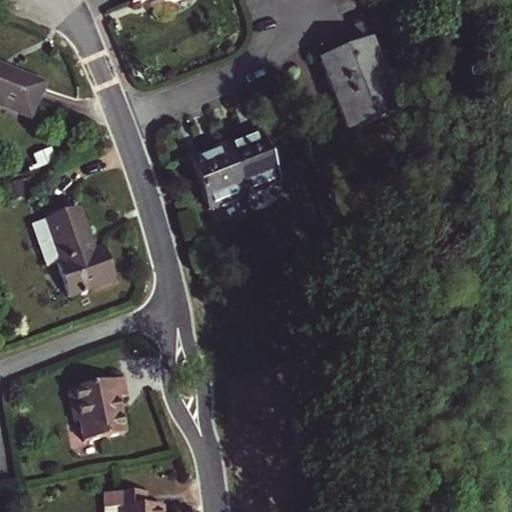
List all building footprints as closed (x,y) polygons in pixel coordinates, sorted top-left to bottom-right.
[(350,128),(401,108),(373,37),(322,58),(350,128)] [(0,102),(32,115),(45,84),(0,65),(0,102)] [(246,194),(281,179),(261,128),(226,143),(246,194)] [(212,208),(246,194),(226,143),(191,156),(212,208)] [(64,296),(119,277),(109,246),(99,249),(84,207),(37,223),(42,239),(57,234),(67,262),(53,267),(64,296)] [(85,437),(127,428),(121,396),(128,394),(124,374),(68,387),(76,420),(81,419),(85,437)] [(157,511),(157,504),(148,503),(148,491),(105,490),(105,503),(122,504),(121,511),(157,511)]
